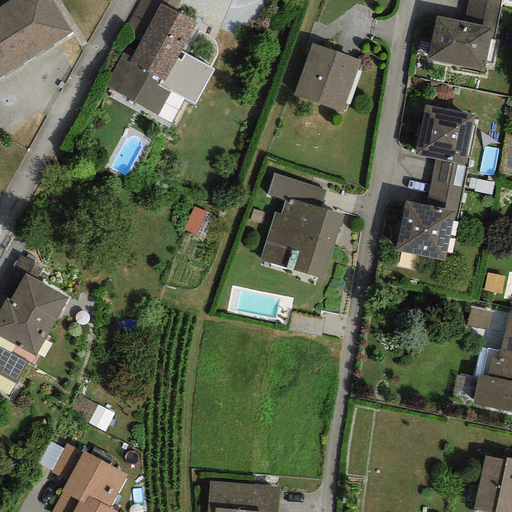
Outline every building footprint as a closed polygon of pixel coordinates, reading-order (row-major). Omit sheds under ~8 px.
[(48,0),(8,0),(0,5),(0,77),(70,35),(48,0)] [(174,13),(150,0),(140,0),(120,38),(127,42),(119,58),(103,87),(157,115),(169,93),(155,86),(159,79),(164,82),(180,53),(195,24),(174,13)] [(150,0),(174,13),(179,0),(150,0)] [(501,0),(468,0),(464,23),(491,28),(489,39),(494,40),(501,0)] [(464,23),(435,17),(427,59),(483,69),(489,39),(491,28),(464,23)] [(361,61),(311,43),(292,96),(343,113),(361,61)] [(213,69),(180,53),(164,82),(159,79),(155,86),(169,93),(193,103),(213,69)] [(474,115),(424,105),(414,155),(434,159),(465,165),(474,115)] [(454,221),(465,165),(434,159),(426,207),(454,212),(452,221),(454,221)] [(273,174),(266,195),(283,200),(284,197),(319,209),(325,191),(273,174)] [(319,209),(284,197),(283,200),(279,215),(274,213),(259,261),(323,281),(343,216),(319,209)] [(426,207),(404,202),(394,250),(444,260),(452,221),(454,212),(426,207)] [(67,298),(23,274),(9,300),(5,298),(0,307),(0,337),(35,357),(67,298)] [(511,315),(507,314),(499,352),(487,349),(481,376),(478,375),(472,405),(511,413),(511,315)] [(28,364),(0,347),(0,395),(7,399),(28,364)] [(82,453),(65,444),(50,472),(66,481),(60,492),(62,493),(83,504),(87,497),(109,508),(127,475),(83,452),(82,453)] [(504,461),(484,456),(473,509),(487,511),(511,511),(511,459),(505,458),(504,461)] [(276,511),(278,486),(208,481),(205,511),(214,511),(214,509),(250,511),(276,511)] [(115,511),(109,508),(87,497),(83,504),(62,493),(51,511),(115,511)]
